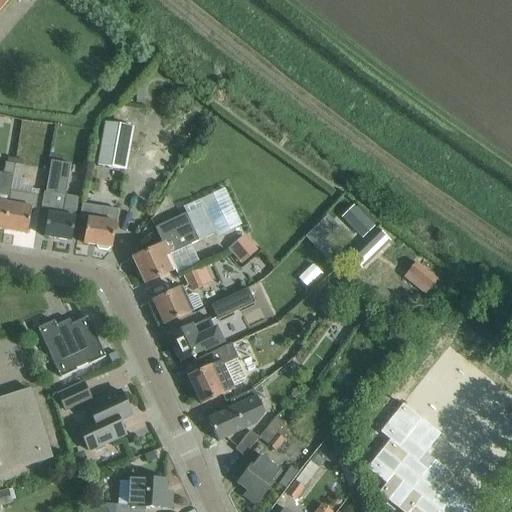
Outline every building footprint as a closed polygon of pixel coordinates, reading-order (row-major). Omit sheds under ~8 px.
[(0,0),(0,10),(8,0),(0,0)] [(125,169),(132,127),(105,122),(97,165),(125,169)] [(12,176),(15,158),(7,157),(6,162),(5,162),(3,173),(0,173),(0,228),(4,229),(10,192),(9,192),(12,176)] [(21,177),(22,165),(23,160),(15,158),(12,176),(21,177)] [(47,216),(43,236),(71,241),(74,221),(79,197),(65,195),(67,186),(71,163),(50,160),(44,193),(51,194),(47,216)] [(116,183),(114,197),(130,199),(132,185),(116,183)] [(34,211),(37,191),(31,190),(30,196),(10,192),(4,229),(26,233),(30,210),(34,211)] [(111,248),(114,228),(118,210),(81,204),(79,218),(87,219),(83,243),(97,246),(98,248),(106,250),(108,247),(111,248)] [(354,204),(342,216),(362,236),(374,225),(354,204)] [(144,283),(162,275),(175,269),(168,254),(198,240),(216,232),(203,205),(185,213),(154,227),(162,244),(132,258),(144,283)] [(240,263),(256,250),(244,235),(227,248),(240,263)] [(429,252),(413,269),(435,290),(451,273),(429,252)] [(193,290),(210,281),(202,267),(183,277),(188,285),(190,284),(193,290)] [(186,298),(181,287),(170,292),(152,301),(163,324),(181,316),(202,306),(197,296),(192,295),(186,298)] [(218,319),(253,302),(247,288),(211,304),(218,319)] [(105,356),(86,316),(71,324),(69,319),(55,325),(53,320),(37,328),(60,377),(76,370),(76,368),(88,363),(88,364),(105,356)] [(214,329),(208,318),(190,326),(186,327),(168,336),(180,361),(221,342),(215,328),(214,329)] [(200,404),(219,396),(234,388),(244,383),(246,377),(238,359),(231,344),(193,361),(198,371),(187,376),(200,404)] [(351,359),(339,369),(350,381),(362,371),(351,359)] [(83,381),(55,394),(64,412),(91,399),(83,381)] [(0,474),(52,458),(30,388),(0,397),(0,474)] [(225,410),(207,419),(217,441),(254,424),(263,413),(259,404),(253,390),(252,389),(229,400),(232,407),(225,410)] [(93,419),(77,427),(82,437),(88,450),(90,449),(95,452),(103,448),(104,442),(110,439),(125,433),(119,420),(131,414),(120,391),(87,407),(92,418),(93,419)] [(366,468),(387,485),(379,494),(401,511),(470,511),(474,508),(446,485),(453,475),(425,453),(440,434),(402,404),(379,432),(389,440),(366,468)] [(264,430),(258,437),(275,451),(284,440),(281,438),(286,431),(281,427),(283,424),(278,419),(275,417),(275,416),(264,430)] [(243,456),(258,437),(249,430),(234,449),(243,456)] [(295,499),(318,468),(324,460),(315,453),(309,461),(286,492),(295,499)] [(258,454),(237,482),(247,490),(243,495),(256,505),(281,471),(258,454)] [(286,489),(299,472),(290,465),(278,483),(286,489)] [(165,492),(165,479),(126,477),(126,481),(116,480),(114,505),(104,504),(105,506),(108,511),(144,511),(145,507),(170,508),(171,492),(165,492)] [(0,505),(11,502),(10,501),(15,500),(11,488),(6,490),(0,491),(0,505)]
